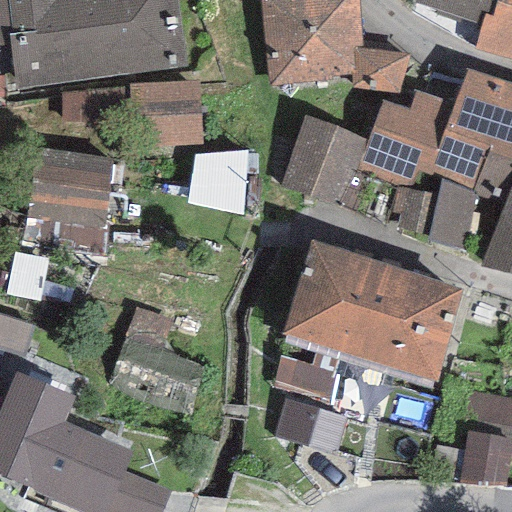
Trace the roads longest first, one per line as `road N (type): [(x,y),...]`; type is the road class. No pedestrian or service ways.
road 1 (residential): [(378,0),(408,26),(511,73)]
road 2 (unclassified): [(489,511),(423,502),(361,511)]
